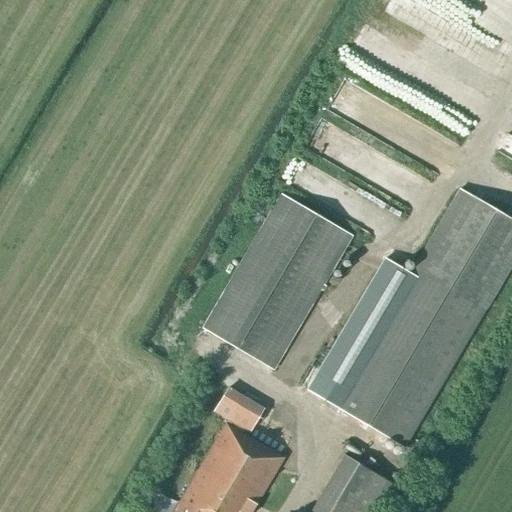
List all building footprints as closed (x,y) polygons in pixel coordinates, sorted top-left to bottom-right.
[(420,170),(378,146),(371,158),(363,154),(350,176),(400,204),(420,170)] [(403,447),(511,264),(511,222),(458,190),(408,275),(383,260),(306,389),(403,447)] [(322,292),(325,286),(323,285),(351,237),(280,195),(202,328),(273,370),(320,290),(322,292)] [(249,434),(263,409),(242,397),(228,388),(213,412),(228,422),(249,434)] [(251,511),(283,458),(225,424),(173,511),(251,511)] [(382,511),(397,487),(344,455),(310,511),(382,511)]
